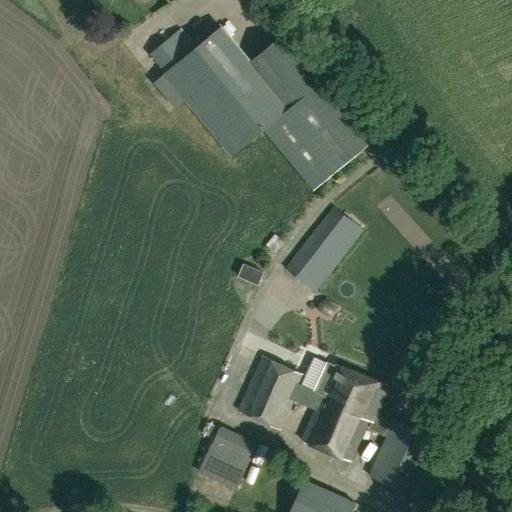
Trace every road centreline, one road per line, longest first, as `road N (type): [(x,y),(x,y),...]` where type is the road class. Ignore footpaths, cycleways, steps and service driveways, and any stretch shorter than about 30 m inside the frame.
road 1 (unclassified): [(511,270),(281,0)]
road 2 (unclassified): [(480,511),(511,368)]
